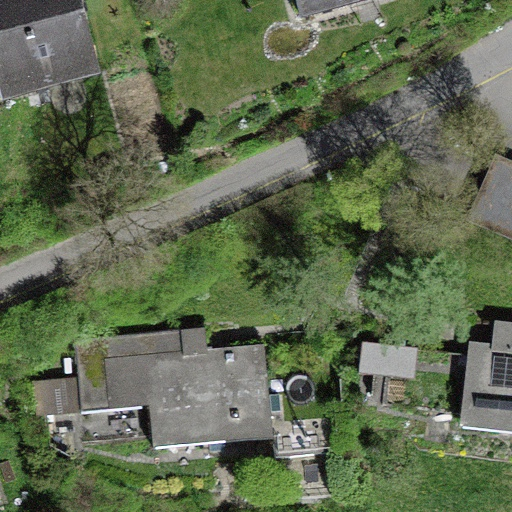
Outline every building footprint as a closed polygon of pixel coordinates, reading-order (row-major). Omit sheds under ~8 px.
[(0,0),(0,74),(82,53),(68,0),(0,0)] [(509,231),(511,223),(511,172),(491,163),(469,215),(509,231)] [(511,347),(470,343),(462,414),(511,419),(511,324),(484,321),(483,324),(511,327),(511,347)] [(183,331),(76,341),(82,411),(149,405),(152,437),(272,426),(264,346),(185,353),(183,331)] [(418,348),(363,342),(359,374),(414,380),(418,348)]
